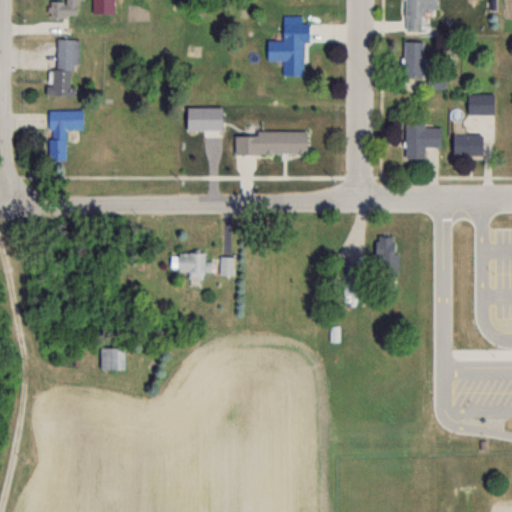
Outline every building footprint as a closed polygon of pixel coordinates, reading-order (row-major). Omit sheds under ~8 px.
[(49,0),(50,16),(77,16),(76,0),(65,0),(49,0)] [(405,0),(404,29),(423,29),(423,8),(436,8),(435,0),(405,0)] [(304,22),(283,21),(283,39),(267,39),(267,59),(283,59),(283,73),(303,73),(304,22)] [(56,68),(48,68),(47,94),(75,95),(76,38),(56,38),(56,68)] [(423,40),(403,40),(403,75),(423,75),(423,40)] [(82,128),(82,109),(48,109),(48,159),(66,159),(66,128),(82,128)] [(440,124),(404,124),(404,157),(424,157),(424,145),(440,145),(440,124)] [(482,133),(451,133),(451,154),(482,154),(482,133)] [(396,234),(374,234),(375,276),(396,275),(396,234)] [(187,269),(187,277),(203,277),(203,268),(206,268),(206,251),(176,251),(176,269),(187,269)] [(100,346),(100,368),(122,368),(122,346),(100,346)]
